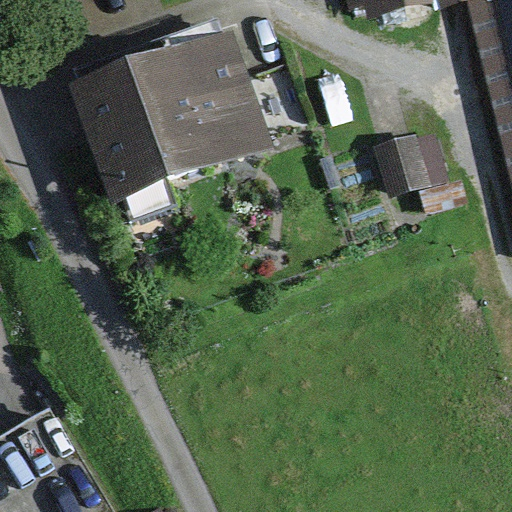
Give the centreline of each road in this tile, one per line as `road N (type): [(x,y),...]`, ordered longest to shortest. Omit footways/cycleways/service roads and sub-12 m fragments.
road 1 (unclassified): [(0,104),(203,511)]
road 2 (track): [(259,0),(283,26),(426,60),(464,139),(511,281)]
